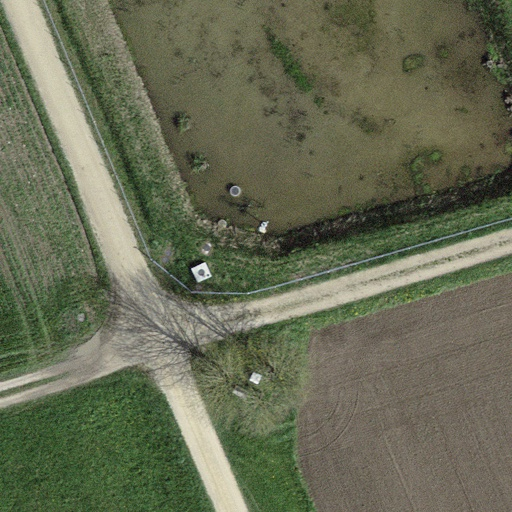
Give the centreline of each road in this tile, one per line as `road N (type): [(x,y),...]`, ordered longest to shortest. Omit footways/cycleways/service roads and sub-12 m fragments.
road 1 (track): [(233,511),(19,0)]
road 2 (track): [(511,239),(159,339),(0,394)]
